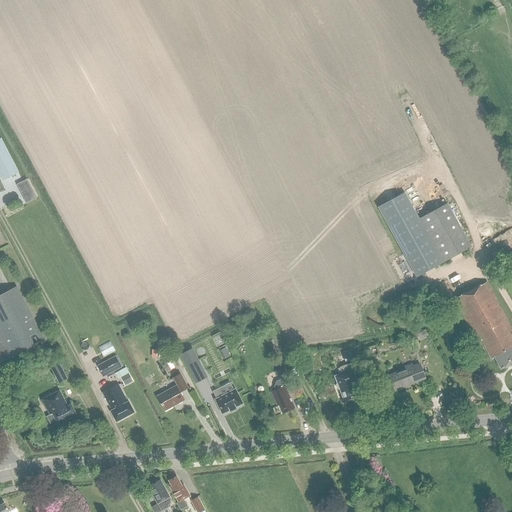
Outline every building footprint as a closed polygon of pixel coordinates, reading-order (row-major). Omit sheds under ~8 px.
[(5,137),(0,139),(0,190),(3,195),(29,181),(5,137)] [(32,190),(21,195),(25,203),(36,198),(32,190)] [(419,219),(404,193),(378,207),(417,277),(443,263),(419,219)] [(448,203),(419,219),(443,263),(472,248),(448,203)] [(437,306),(453,297),(444,282),(439,285),(440,287),(430,293),(437,306)] [(511,363),(511,335),(510,332),(511,331),(511,330),(486,283),(453,300),(474,340),(476,339),(481,348),(483,347),(490,360),(493,359),(499,370),(511,363)] [(0,295),(0,363),(8,360),(8,359),(43,341),(15,288),(0,295)] [(192,349),(181,355),(190,373),(190,372),(201,367),(198,361),(192,349)] [(115,356),(97,366),(103,377),(121,367),(115,356)] [(170,361),(166,364),(170,371),(174,368),(170,361)] [(59,363),(50,368),(59,384),(67,380),(59,363)] [(334,378),(343,400),(356,394),(352,384),(355,383),(348,364),(338,368),(341,375),(334,378)] [(424,379),(418,364),(411,367),(410,365),(403,368),(404,370),(388,377),(393,391),(424,379)] [(276,371),(281,384),(289,380),(284,368),(276,371)] [(128,374),(120,379),(125,387),(133,382),(128,374)] [(187,389),(179,375),(172,378),(177,386),(156,398),(164,412),(184,401),(179,393),(187,389)] [(116,385),(102,393),(112,412),(110,413),(115,422),(133,413),(128,404),(126,404),(116,385)] [(294,409),(284,387),(270,394),(280,415),(294,409)] [(235,389),(214,400),(222,415),(243,404),(235,389)] [(75,415),(69,405),(66,407),(58,392),(40,402),(48,416),(46,418),(49,423),(54,421),(56,425),(75,415)] [(183,500),(189,497),(184,485),(182,486),(177,477),(168,481),(171,487),(170,487),(178,503),(176,504),(180,511),(187,507),(183,500)] [(173,505),(160,481),(147,487),(157,504),(151,507),(153,511),(171,511),(169,507),(173,505)] [(201,511),(205,510),(198,497),(190,501),(196,511),(201,511)]
